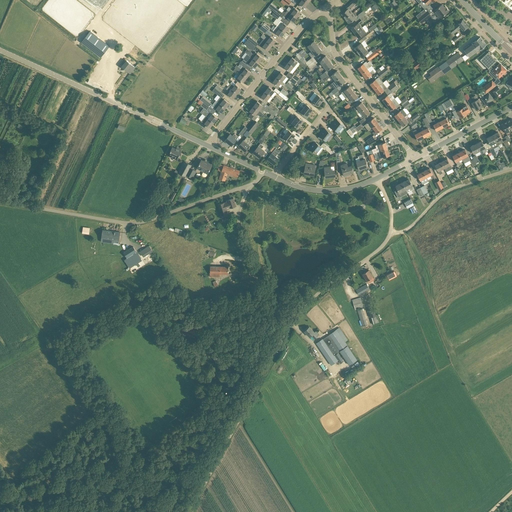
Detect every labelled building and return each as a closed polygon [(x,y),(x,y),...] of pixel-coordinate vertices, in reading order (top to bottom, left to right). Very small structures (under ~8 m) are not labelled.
[(89,0),(93,3),(96,5),(97,4),(103,9),(109,0),(89,0)] [(511,0),(498,0),(511,9),(511,0)] [(430,13),(428,10),(425,13),(421,16),(425,20),(434,13),(439,19),(449,11),(445,6),(444,7),(442,4),(434,10),(430,13)] [(289,7),(287,9),(297,17),(301,12),(294,7),(292,9),(289,7)] [(342,14),(345,18),(352,13),(354,12),(354,11),(352,12),(350,10),(352,9),(350,7),(349,8),(342,14)] [(277,8),(274,11),(280,16),(283,12),(277,8)] [(283,12),(280,16),(285,19),(286,17),(293,22),(297,17),(287,9),(288,10),(286,12),(283,12)] [(352,13),(345,18),(349,23),(355,19),(356,21),(360,18),(366,13),(364,10),(358,15),(357,16),(354,12),(352,13)] [(359,22),(360,24),(369,17),(366,13),(360,18),(362,20),(359,22)] [(448,31),(452,35),(460,27),(463,31),(469,26),(463,19),(457,23),(448,31)] [(281,20),(277,25),(285,32),(289,27),(281,20)] [(265,22),(262,25),(268,30),(271,27),(265,22)] [(351,28),(355,33),(362,27),(360,24),(359,22),(355,25),(351,28)] [(277,25),(273,30),(281,37),(285,32),(277,25)] [(362,27),(355,33),(358,38),(366,32),(368,30),(368,29),(365,25),(362,27)] [(81,42),(101,57),(109,46),(90,31),(81,42)] [(263,34),(261,37),(263,39),(272,45),(276,40),(271,36),(269,39),(263,34)] [(458,41),(457,40),(462,37),(460,34),(453,40),(455,43),(458,41)] [(250,37),(247,40),(256,47),(258,44),(250,37)] [(473,42),(463,49),(469,57),(486,45),(480,37),(473,42)] [(268,50),(272,45),(263,39),(259,44),(262,47),(263,46),(268,50)] [(256,47),(247,40),(245,42),(248,45),(247,45),(253,50),(256,47)] [(361,43),(354,48),(358,53),(365,47),(368,45),(364,40),(361,43)] [(308,45),(312,51),(318,46),(314,41),(308,45)] [(318,46),(312,51),(316,56),(322,51),(318,46)] [(365,47),(358,53),(362,57),(365,55),(367,53),(369,55),(373,53),(371,50),(368,52),(365,47)] [(298,53),(302,58),(307,54),(303,49),(298,53)] [(367,57),(366,57),(369,61),(377,55),(374,51),(373,53),(369,55),(367,57)] [(489,53),(490,52),(489,51),(480,60),(488,69),(497,60),(496,59),(495,59),(489,53)] [(256,52),(252,57),(259,62),(263,57),(256,52)] [(458,52),(429,73),(434,79),(443,72),(445,73),(464,60),(462,57),(458,52)] [(253,66),(255,67),(259,62),(252,57),(249,55),(247,54),(242,61),(251,68),(253,66)] [(321,63),(323,65),(329,60),(326,55),(319,60),(321,63)] [(296,56),(294,59),(298,61),(300,63),(299,64),(305,68),(307,65),(302,61),(296,56)] [(292,57),(288,62),(294,66),(298,61),(294,59),(292,57)] [(306,62),(308,65),(315,60),(313,57),(306,62)] [(409,60),(411,62),(412,63),(411,64),(415,69),(421,64),(417,59),(415,61),(412,58),(409,60)] [(122,66),(130,73),(135,67),(127,60),(122,66)] [(315,60),(308,65),(310,68),(317,62),(315,60)] [(329,60),(323,65),(327,70),(333,65),(329,60)] [(240,71),(242,73),(247,77),(251,72),(249,71),(251,68),(242,61),(241,61),(240,63),(238,66),(236,65),(234,67),(235,68),(237,69),(240,71)] [(362,64),(358,68),(362,73),(368,69),(373,65),(370,61),(367,63),(366,61),(363,63),(362,64)] [(288,62),(284,67),(290,71),(292,73),(296,68),(294,66),(288,62)] [(489,71),(497,79),(506,70),(500,63),(496,67),(496,66),(493,69),(492,68),(489,71)] [(381,71),(378,73),(381,76),(389,70),(387,67),(381,71)] [(368,69),(362,73),(366,79),(372,74),(374,72),(373,70),(370,72),(368,69)] [(331,75),(335,80),(341,76),(337,70),(331,75)] [(281,72),(277,77),(282,81),(286,76),(281,72)] [(247,77),(242,73),(238,78),(243,82),(247,77)] [(294,74),(292,77),(298,81),(301,84),(304,80),(302,79),(295,73),(294,74)] [(341,76),(335,80),(340,85),(345,81),(341,76)] [(286,88),(288,86),(291,89),(292,88),(286,84),(282,81),(277,77),(273,82),(278,86),(280,83),(286,88)] [(370,83),(374,89),(380,85),(382,82),(380,79),(378,77),(375,79),(370,83)] [(482,88),(486,93),(489,91),(496,86),(492,81),(482,88)] [(380,85),(374,89),(379,94),(384,90),(387,88),(385,85),(382,82),(380,85)] [(231,83),(228,86),(237,93),(241,88),(236,84),(235,85),(231,83)] [(237,93),(228,86),(227,88),(230,91),(228,94),(233,98),(237,93)] [(269,86),(265,91),(270,95),(274,90),(269,86)] [(345,98),(348,96),(354,92),(349,86),(341,92),(345,98)] [(496,86),(489,91),(492,94),(495,91),(498,89),(496,86)] [(216,100),(226,108),(230,103),(224,99),(225,98),(219,94),(220,92),(215,87),(213,90),(218,94),(215,99),(216,100)] [(299,96),(303,101),(306,98),(298,90),(296,92),(299,95),(299,96)] [(270,95),(265,91),(261,96),(266,100),(270,95)] [(334,94),(331,91),(327,95),(325,97),(327,99),(332,95),(334,94)] [(458,92),(463,101),(466,99),(464,95),(463,93),(462,93),(461,91),(458,92)] [(286,96),(280,92),(279,94),(287,101),(289,98),(286,96)] [(354,92),(348,96),(350,99),(348,101),(350,103),(352,101),(353,101),(358,97),(354,92)] [(382,99),(386,105),(395,98),(391,93),(388,95),(382,99)] [(482,99),(486,104),(493,99),(489,93),(484,97),(483,96),(482,97),(483,98),(482,99)] [(312,101),(318,106),(324,99),(317,94),(312,101)] [(472,102),(476,109),(482,106),(478,99),(477,99),(475,95),(472,97),(474,101),(472,102)] [(204,102),(203,102),(209,106),(211,103),(203,96),(201,99),(204,102)] [(395,98),(386,105),(391,110),(396,106),(399,103),(400,102),(402,105),(408,100),(405,97),(400,100),(397,96),(395,98)] [(226,108),(216,100),(214,102),(216,104),(214,106),(217,108),(216,109),(222,113),(226,108)] [(402,105),(405,108),(411,104),(408,100),(402,105)] [(257,101),(253,106),(262,113),(266,108),(257,101)] [(358,108),(360,112),(366,107),(362,102),(356,106),(353,108),(355,111),(358,108)] [(271,103),(269,106),(277,112),(279,109),(271,103)] [(297,112),(299,113),(301,115),(303,113),(308,116),(313,109),(306,104),(303,108),(301,107),(297,112)] [(457,109),(452,111),(457,119),(460,117),(461,118),(467,114),(470,112),(466,104),(462,106),(463,108),(457,111),(457,109)] [(262,113),(253,106),(249,111),(252,113),(249,116),(254,120),(257,117),(255,115),(257,113),(260,115),(261,114),(262,115),(261,116),(263,117),(265,115),(263,114),(263,113),(262,113)] [(277,112),(269,106),(266,110),(268,111),(274,115),(275,115),(276,116),(278,113),(277,112)] [(287,109),(293,114),(295,111),(290,106),(287,109)] [(370,113),(366,107),(360,112),(363,115),(360,117),(362,119),(364,117),(365,117),(370,113)] [(203,109),(200,112),(203,114),(205,116),(214,122),(218,117),(213,113),(212,113),(209,111),(207,112),(203,109)] [(400,111),(394,115),(399,120),(404,116),(407,114),(403,109),(400,111)] [(444,119),(440,121),(443,127),(450,124),(446,118),(444,114),(442,116),(444,119)] [(201,120),(198,123),(204,127),(206,125),(210,127),(214,122),(205,116),(202,120),(201,120)] [(292,123),(298,128),(304,121),(297,116),(292,123)] [(404,116),(399,120),(403,126),(408,122),(411,119),(409,117),(407,119),(404,116)] [(276,120),(280,123),(285,127),(287,124),(279,117),(276,120)] [(425,129),(421,131),(425,137),(431,133),(428,128),(430,126),(425,117),(422,119),(425,124),(422,125),(424,128),(425,128),(425,129)] [(369,131),(373,127),(378,123),(374,118),(368,122),(365,125),(369,131)] [(332,126),(338,131),(343,125),(337,119),(332,126)] [(248,129),(244,134),(247,137),(244,140),(239,145),(245,151),(248,147),(249,147),(250,147),(252,144),(248,140),(250,139),(247,136),(251,132),(252,133),(257,127),(259,124),(258,123),(258,122),(255,120),(248,129)] [(443,127),(440,121),(436,123),(434,120),(432,121),(434,124),(433,125),(436,131),(443,127)] [(511,130),(507,122),(502,124),(506,133),(511,130)] [(378,123),(373,127),(375,130),(372,133),(374,135),(377,132),(377,133),(382,129),(378,123)] [(245,126),(240,133),(243,136),(244,134),(248,129),(245,126)] [(286,138),(290,142),(295,135),(287,128),(286,130),(285,130),(284,131),(284,132),(286,134),(284,136),(282,134),(279,137),(284,141),(286,138)] [(320,135),(326,140),(331,134),(331,133),(325,128),(320,135)] [(261,138),(264,141),(271,132),(268,129),(261,138)] [(425,137),(421,131),(418,133),(416,129),(413,131),(415,134),(418,140),(425,137)] [(498,132),(493,135),(498,145),(503,142),(503,141),(498,132)] [(225,140),(231,145),(238,136),(234,133),(232,136),(230,134),(225,140)] [(493,135),(487,138),(489,141),(492,147),(493,148),(498,146),(498,145),(493,135)] [(365,140),(368,144),(374,139),(372,136),(365,140)] [(277,143),(287,150),(289,146),(280,139),(277,143)] [(482,140),(476,143),(480,151),(481,154),(488,151),(487,149),(486,150),(485,148),(483,144),(482,140)] [(315,141),(309,148),(316,153),(321,147),(320,145),(315,141)] [(376,148),(372,149),(372,150),(373,153),(378,152),(381,151),(388,148),(385,142),(379,144),(376,145),(376,148)] [(253,152),(259,157),(262,154),(264,156),(267,152),(262,148),(264,145),(261,143),(253,152)] [(476,143),(470,146),(474,153),(480,151),(476,143)] [(169,154),(178,158),(182,150),(179,149),(179,150),(172,147),(169,154)] [(381,151),(378,152),(379,155),(380,158),(383,157),(390,155),(388,148),(381,151)] [(465,149),(459,152),(462,158),(464,163),(470,160),(473,166),(476,164),(475,163),(473,159),(471,160),(465,149)] [(276,156),(278,153),(275,150),(267,158),(274,164),(278,158),(276,156)] [(462,158),(459,152),(453,156),(456,162),(458,165),(460,164),(458,160),(462,158)] [(356,161),(358,165),(359,170),(368,167),(365,158),(364,159),(363,154),(359,155),(360,160),(356,161)] [(447,158),(441,162),(444,168),(446,172),(452,168),(447,158)] [(201,160),(197,168),(203,172),(202,174),(203,176),(204,177),(207,176),(212,165),(207,162),(207,163),(201,160)] [(186,176),(187,174),(191,167),(192,165),(185,161),(179,172),(186,176)] [(444,168),(441,162),(435,165),(438,171),(440,174),(443,173),(441,170),(444,168)] [(304,173),(314,175),(316,165),(306,163),(305,168),(303,168),(302,171),(304,172),(304,173)] [(350,173),(354,171),(351,165),(348,166),(347,163),(341,165),(345,176),(351,174),(350,173)] [(219,178),(225,181),(227,174),(237,177),(240,171),(224,165),(219,178)] [(331,166),(324,167),(325,172),(326,177),(336,176),(335,169),(334,166),(331,166)] [(191,167),(187,174),(193,177),(197,170),(191,167)] [(430,168),(423,171),(427,177),(430,175),(432,179),(434,177),(433,174),(430,168)] [(427,177),(423,171),(417,174),(422,184),(428,181),(427,177)] [(409,179),(402,182),(407,192),(414,188),(413,186),(409,179)] [(443,187),(441,183),(439,180),(435,182),(439,189),(443,187)] [(407,192),(402,182),(396,186),(398,189),(395,191),(399,198),(408,193),(407,192)] [(226,201),(218,204),(221,215),(228,213),(227,209),(236,206),(234,198),(226,200),(226,201)] [(113,242),(119,243),(120,232),(103,230),(102,237),(114,239),(113,242)] [(150,245),(140,251),(144,257),(154,250),(150,245)] [(128,249),(123,253),(127,258),(131,255),(128,249)] [(228,266),(210,266),(210,276),(220,277),(220,274),(228,274),(228,266)] [(374,280),(373,277),(369,270),(363,273),(367,281),(369,283),(374,280)] [(356,290),(358,294),(369,288),(366,284),(356,290)] [(362,308),(364,307),(361,297),(352,300),(355,310),(357,310),(362,327),(367,325),(362,308)] [(254,304),(249,308),(253,313),(258,308),(254,304)] [(368,310),(372,324),(378,322),(375,308),(368,310)] [(200,327),(181,320),(180,325),(178,329),(185,332),(198,336),(200,330),(199,329),(200,327)] [(310,337),(312,335),(315,338),(319,334),(316,331),(315,332),(309,326),(304,331),(310,337)] [(331,364),(337,359),(334,355),(340,351),(349,365),(357,360),(347,346),(338,332),(341,330),(339,328),(317,343),(322,351),(331,364)] [(172,356),(181,352),(176,343),(167,348),(172,356)] [(338,353),(335,355),(341,363),(344,361),(338,353)] [(220,359),(215,361),(219,368),(224,366),(220,359)] [(193,380),(189,383),(194,391),(199,388),(193,380)]
